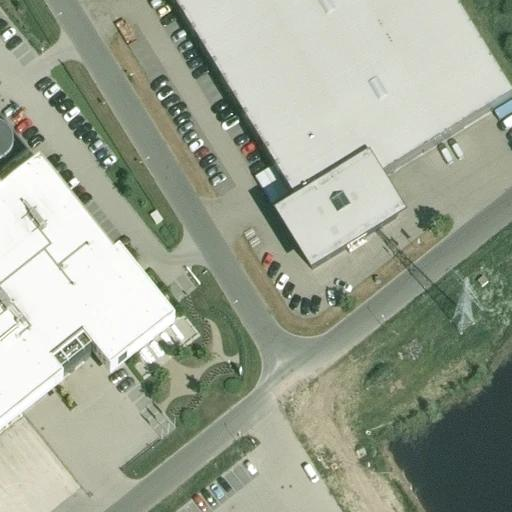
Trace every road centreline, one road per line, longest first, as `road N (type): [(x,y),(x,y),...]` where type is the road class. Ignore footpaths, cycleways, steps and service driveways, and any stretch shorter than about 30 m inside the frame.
road 1 (unclassified): [(292,374),(62,0)]
road 2 (unclassified): [(292,374),(511,201)]
road 3 (unclassified): [(122,511),(292,374)]
road 4 (unclassified): [(371,511),(292,374)]
